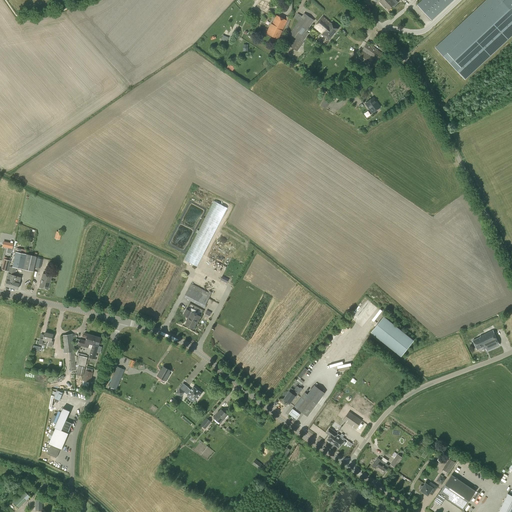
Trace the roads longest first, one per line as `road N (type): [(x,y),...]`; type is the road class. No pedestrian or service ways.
road 1 (secondary): [(348,466),(199,352),(122,322)]
road 2 (unclassified): [(511,266),(401,55)]
road 3 (unclassified): [(348,466),(408,397),(511,353)]
road 4 (unclassified): [(72,511),(74,440),(122,322)]
road 5 (secondary): [(122,322),(0,293)]
